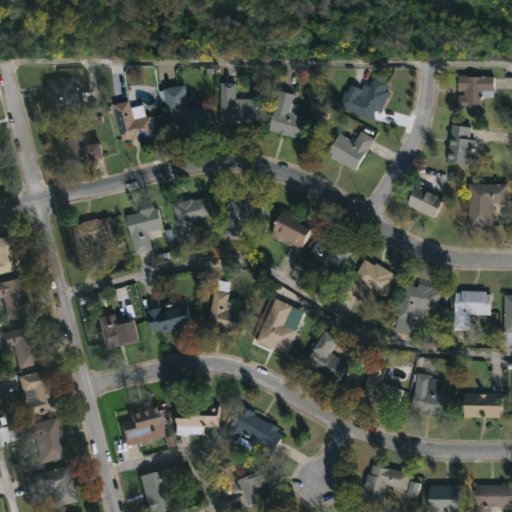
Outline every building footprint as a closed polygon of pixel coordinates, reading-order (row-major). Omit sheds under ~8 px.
[(388,92),(378,113),(374,111),(369,121),(335,104),(342,91),(345,92),(349,84),(358,89),(356,94),(362,97),(372,75),(386,82),(382,89),(388,92)] [(492,88),(490,96),(480,96),(480,107),(456,108),(456,94),(462,94),(462,90),(456,90),(456,75),(492,76),(492,88)] [(74,77),(74,82),(77,82),(78,91),(84,91),(85,103),(49,107),(47,86),(50,86),(49,80),(74,77)] [(236,82),(240,83),(239,92),(236,92),(236,99),(257,99),(257,123),(223,124),(222,83),(236,82)] [(190,96),(191,107),(208,104),(209,112),(212,111),(214,125),(175,132),(169,102),(165,103),(163,91),(189,85),(190,96)] [(304,117),(298,138),(266,130),(277,90),(292,94),(289,103),(294,104),(292,114),(304,117)] [(134,104),(135,107),(146,105),(148,117),(154,116),(159,135),(125,143),(117,104),(133,101),(134,104)] [(471,141),(468,164),(445,161),(450,125),(470,127),(468,140),(471,141)] [(82,127),(87,147),(106,143),(110,158),(65,168),(58,141),(62,140),(60,133),(82,127)] [(373,140),(354,172),(325,155),(338,133),(353,141),(360,130),(374,138),(373,140)] [(444,197),(433,217),(407,203),(417,183),(444,197)] [(492,227),(467,226),(468,184),(507,184),(507,204),(492,203),(492,227)] [(206,196),(212,217),(202,220),(205,229),(195,232),(197,237),(185,241),(174,204),(176,204),(176,202),(190,198),(191,200),(206,196)] [(258,200),(257,204),(262,205),(260,226),(249,225),(249,230),(238,229),(237,240),(220,238),(224,201),(238,202),(238,198),(258,200)] [(157,206),(157,208),(161,207),(166,228),(151,232),(155,251),(139,254),(129,215),(157,206)] [(305,237),(300,248),(278,238),(277,240),(268,236),(282,209),(312,224),(305,237)] [(112,215),(117,236),(104,239),(106,246),(97,249),(98,253),(82,258),(73,225),(85,222),(84,220),(112,215)] [(350,250),(337,270),(328,265),(324,270),(317,266),(312,273),(300,264),(320,231),(350,250)] [(0,236),(13,233),(17,246),(19,246),(24,267),(0,273),(0,236)] [(365,260),(373,265),(375,261),(391,271),(390,273),(394,276),(383,296),(376,291),(373,296),(362,290),(357,299),(344,291),(362,259),(365,260)] [(0,281),(21,277),(25,289),(28,288),(31,298),(33,298),(37,313),(10,320),(4,297),(0,298),(0,281)] [(234,280),(232,301),(236,301),(234,310),(246,312),(241,334),(223,330),(223,328),(211,325),(218,288),(220,289),(222,278),(234,280)] [(424,283),(440,288),(435,309),(414,304),(411,319),(397,315),(405,282),(416,284),(417,281),(424,283)] [(484,289),(484,292),(488,292),(488,311),(468,312),(467,328),(452,328),(454,290),(459,290),(459,288),(484,289)] [(511,343),(503,343),(503,292),(511,292),(511,343)] [(295,328),(286,348),(256,333),(273,296),(290,304),(282,322),(295,328)] [(180,301),(181,305),(190,302),(198,323),(174,331),(174,329),(167,331),(166,328),(156,331),(150,309),(180,301)] [(119,311),(122,320),(140,316),(146,339),(108,347),(100,316),(119,311)] [(40,346),(44,361),(21,368),(17,352),(9,354),(8,346),(0,348),(0,332),(34,323),(40,346)] [(346,362),(333,382),(303,362),(325,328),(338,336),(329,350),(346,362)] [(367,358),(356,351),(349,364),(360,370),(367,358)] [(402,388),(396,404),(390,402),(390,404),(360,393),(371,360),(384,365),(379,380),(402,388)] [(59,409),(19,419),(12,395),(24,392),(20,375),(48,368),(59,409)] [(447,412),(447,416),(421,413),(422,409),(411,407),(414,380),(411,380),(412,373),(415,373),(415,371),(431,373),(431,375),(442,377),(440,392),(449,394),(447,412)] [(501,393),(501,415),(462,415),(462,391),(501,393)] [(212,400),(212,403),(217,403),(217,426),(203,425),(203,433),(175,433),(176,408),(191,408),(191,404),(198,404),(198,399),(212,400)] [(128,444),(124,445),(118,422),(127,419),(125,408),(154,401),(163,435),(128,444)] [(262,418),(267,420),(268,419),(277,425),(275,428),(282,432),(271,449),(254,438),(248,448),(234,439),(237,434),(226,427),(240,403),(262,418)] [(58,417),(61,430),(63,429),(66,437),(63,437),(68,456),(43,462),(37,439),(24,442),(20,427),(58,417)] [(371,463),(409,471),(405,486),(386,481),(380,502),(360,497),(366,471),(369,471),(371,463)] [(167,508),(151,511),(146,511),(136,475),(177,464),(181,480),(161,485),(167,508)] [(75,484),(79,500),(55,506),(52,491),(43,493),(42,489),(29,492),(25,475),(70,465),(75,484)] [(258,472),(260,472),(265,485),(263,486),(267,497),(245,505),(239,488),(232,490),(228,481),(236,478),(235,477),(257,470),(258,472)] [(407,496),(418,497),(420,482),(410,481),(407,496)] [(474,511),(474,483),(511,483),(511,505),(488,505),(488,511),(474,511)] [(428,511),(428,484),(460,484),(460,511),(428,511)]
